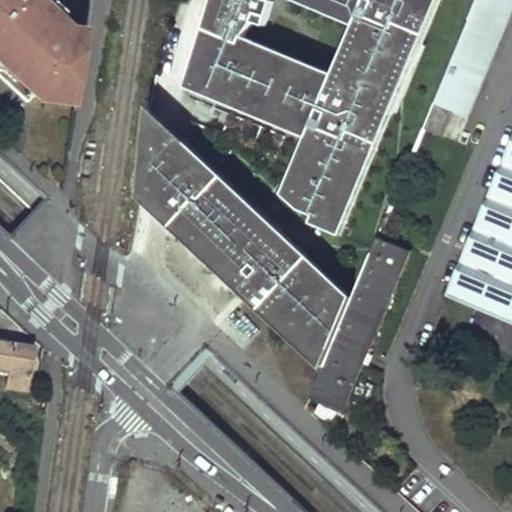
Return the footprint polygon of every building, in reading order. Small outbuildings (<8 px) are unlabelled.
[(0,0),(0,77),(27,102),(31,98),(41,87),(47,92),(58,98),(57,101),(74,103),(84,33),(68,31),(35,0),(0,0)] [(215,0),(207,30),(242,45),(245,37),(255,23),(268,28),(275,2),(270,0),(215,0)] [(368,0),(357,26),(336,75),(309,138),(284,195),(301,210),(317,216),(314,224),(343,237),(441,0),(368,0)] [(295,0),(357,26),(368,0),(295,0)] [(511,0),(474,0),(424,126),(445,134),(456,112),(471,118),(511,17),(511,0)] [(242,45),(207,30),(189,88),(309,138),(336,75),(245,37),(242,45)] [(47,92),(41,87),(31,98),(57,101),(58,98),(47,92)] [(355,298),(149,107),(141,199),(169,225),(251,302),(325,371),(355,298)] [(511,138),(447,296),(511,322),(511,138)] [(371,209),(364,206),(357,222),(364,225),(371,209)] [(345,411),(411,252),(379,238),(355,298),(325,371),(314,398),(345,411)] [(31,348),(0,344),(0,375),(7,376),(5,390),(25,392),(31,348)]
